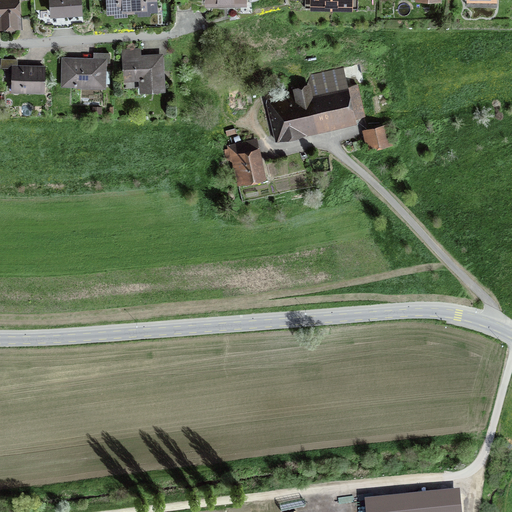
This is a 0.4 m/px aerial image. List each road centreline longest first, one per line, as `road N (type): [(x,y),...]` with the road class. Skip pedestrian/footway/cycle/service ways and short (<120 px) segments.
road 1 (unclassified): [(0,339),(419,311),(511,333)]
road 2 (track): [(511,358),(478,473),(136,511)]
road 3 (residential): [(0,43),(171,33)]
road 4 (track): [(259,98),(247,121),(273,148),(330,144),(354,132)]
